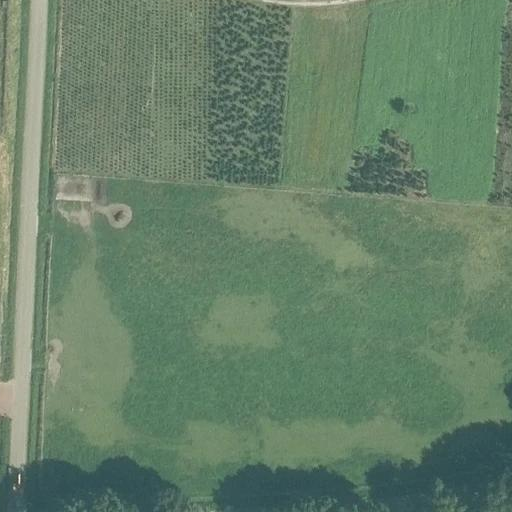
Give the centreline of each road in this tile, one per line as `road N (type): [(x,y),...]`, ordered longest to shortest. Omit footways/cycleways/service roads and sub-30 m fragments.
road 1 (unclassified): [(23,511),(41,0)]
road 2 (unclassified): [(287,511),(400,502),(511,476)]
